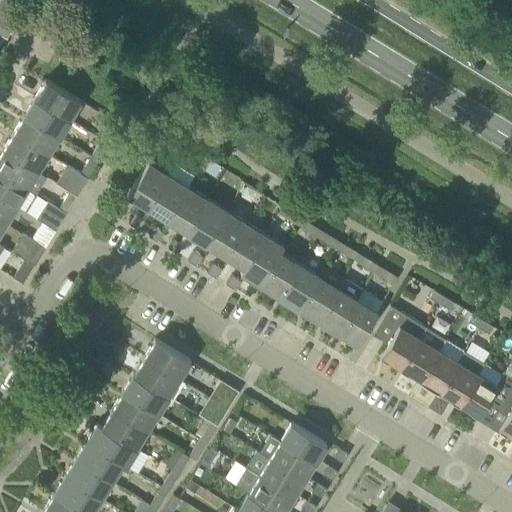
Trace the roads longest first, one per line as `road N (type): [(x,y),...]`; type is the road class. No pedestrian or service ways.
road 1 (residential): [(376,422),(115,262),(83,257)]
road 2 (primary): [(282,0),(511,142)]
road 3 (primary): [(511,89),(367,0)]
road 4 (residential): [(511,507),(376,422)]
